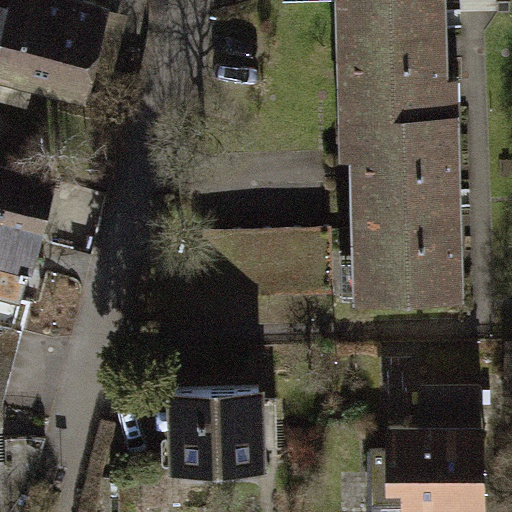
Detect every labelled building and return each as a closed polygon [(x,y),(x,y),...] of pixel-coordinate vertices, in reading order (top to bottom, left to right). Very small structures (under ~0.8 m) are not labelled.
[(128,0),(23,0),(5,74),(104,98),(128,0)] [(471,0),(352,0),(357,144),(376,144),(381,312),(506,308),(500,107),(475,107),(471,0)] [(81,186),(0,154),(0,251),(48,270),(81,186)] [(228,222),(225,291),(340,295),(342,226),(228,222)] [(294,381),(193,383),(195,472),(296,470),(294,381)] [(0,387),(0,500),(12,500),(9,387),(0,387)] [(511,511),(511,426),(397,426),(397,499),(418,499),(417,511),(511,511)]
